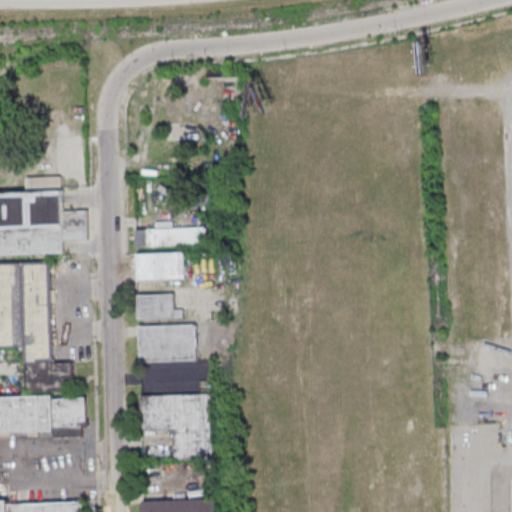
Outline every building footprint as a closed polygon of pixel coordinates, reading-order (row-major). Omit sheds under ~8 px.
[(0,254),(65,253),(65,240),(89,240),(88,211),(64,211),(63,176),(28,177),(28,192),(0,192),(0,254)] [(138,246),(207,245),(207,226),(137,227),(138,246)] [(185,252),(138,253),(139,279),(185,279),(185,252)] [(54,362),(53,262),(0,262),(0,346),(27,347),(27,391),(68,391),(68,379),(75,379),(75,361),(54,362)] [(184,318),(184,308),(176,308),(176,294),(141,294),(141,318),(184,318)] [(198,361),(198,325),(141,325),(141,361),(198,361)] [(175,460),(214,460),(214,395),(143,395),(143,430),(175,430),(175,460)] [(0,402),(0,511),(10,511),(10,505),(0,505),(0,436),(55,435),(56,441),(84,440),(84,428),(80,428),(80,423),(88,423),(88,400),(0,402)] [(217,511),(217,499),(144,500),(144,511),(217,511)]
